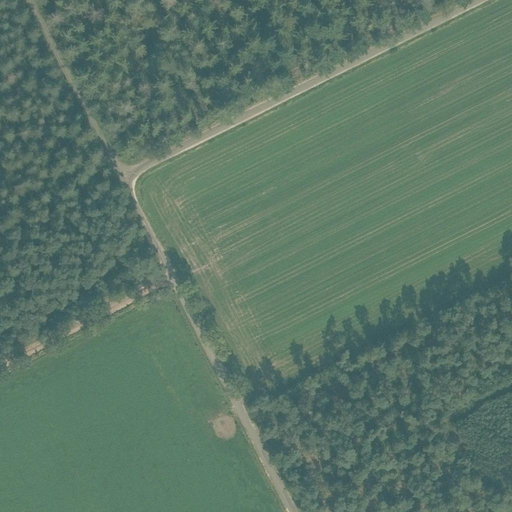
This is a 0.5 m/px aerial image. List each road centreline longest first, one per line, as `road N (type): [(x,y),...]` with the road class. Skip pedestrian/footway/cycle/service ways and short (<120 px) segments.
road 1 (unclassified): [(125,177),(485,0)]
road 2 (unclassified): [(295,511),(125,177)]
road 3 (track): [(178,281),(0,373)]
road 4 (unclassified): [(125,177),(34,0)]
road 5 (track): [(125,177),(0,242)]
